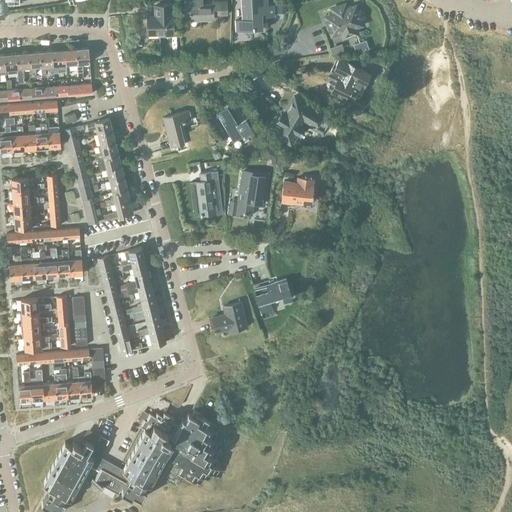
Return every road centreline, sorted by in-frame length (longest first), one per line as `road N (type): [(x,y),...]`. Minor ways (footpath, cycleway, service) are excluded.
road 1 (residential): [(2,446),(190,376),(195,369),(173,282)]
road 2 (residential): [(118,72),(251,67),(123,92)]
road 3 (residential): [(173,282),(253,261),(254,251),(166,254)]
road 4 (residential): [(118,72),(108,42),(97,36),(0,33)]
road 5 (residential): [(158,226),(123,92)]
